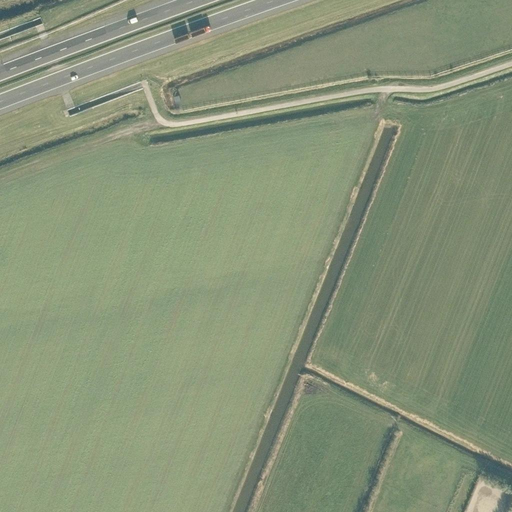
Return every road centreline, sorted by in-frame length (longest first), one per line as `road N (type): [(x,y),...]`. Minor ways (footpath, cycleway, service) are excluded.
road 1 (motorway): [(0,101),(276,0)]
road 2 (motorway): [(199,0),(0,73)]
road 3 (unclassified): [(373,89),(425,90),(511,64)]
